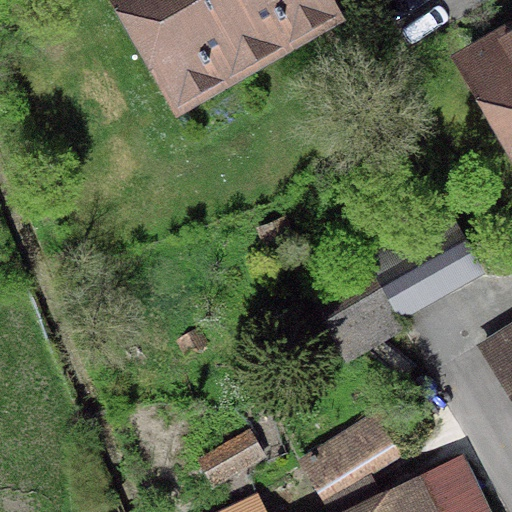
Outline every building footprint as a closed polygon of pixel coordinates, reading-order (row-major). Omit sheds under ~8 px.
[(112,0),(174,105),(325,18),(314,0),(112,0)] [(511,36),(461,67),(511,155),(511,36)] [(441,219),(362,263),(394,318),(472,274),(441,219)] [(261,247),(285,238),(279,222),(254,230),(261,247)] [(398,327),(394,318),(362,263),(309,293),(346,357),(398,327)] [(511,332),(478,354),(511,407),(511,332)] [(435,511),(421,481),(356,511),(258,511),(255,505),(239,511),(435,511)]
